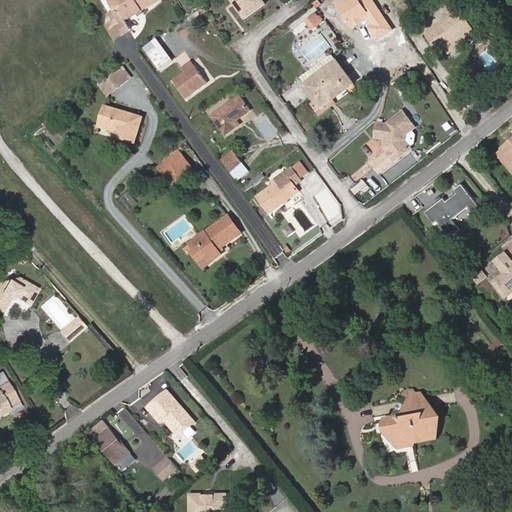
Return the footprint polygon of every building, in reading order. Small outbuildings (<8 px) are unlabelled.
[(111,16),(121,34),(131,28),(126,19),(159,0),(110,0),(118,12),(111,16)] [(236,0),(238,2),(235,4),(245,18),(266,4),(263,0),(236,0)] [(393,30),(373,0),(338,0),(336,1),(354,28),(367,20),(370,25),(366,27),(376,42),(393,30)] [(449,47),(475,30),(462,11),(430,33),(435,41),(441,37),(449,47)] [(316,14),(306,22),(312,30),(322,22),(316,14)] [(115,38),(121,34),(111,16),(105,20),(115,38)] [(475,30),(449,47),(451,51),(477,33),(475,30)] [(145,48),(161,71),(174,61),(158,39),(145,48)] [(305,87),(322,109),(354,85),(338,63),(305,87)] [(174,81),(186,99),(208,84),(195,66),(174,81)] [(119,70),(104,82),(113,93),(127,81),(119,70)] [(213,117),(226,135),(240,125),(237,121),(251,111),(240,97),(213,117)] [(106,108),(101,125),(119,130),(118,137),(135,142),(142,119),(106,108)] [(406,134),(412,128),(414,127),(401,112),(387,124),(387,126),(376,125),(375,138),(386,139),(386,143),(390,148),(390,155),(375,167),(382,175),(396,162),(411,149),(410,148),(405,142),(406,134)] [(416,133),(412,128),(406,134),(405,142),(410,148),(415,144),(416,133)] [(499,154),(511,169),(511,158),(504,149),(499,154)] [(222,161),(231,172),(243,163),(234,151),(222,161)] [(412,152),(395,165),(401,173),(418,159),(412,152)] [(163,174),(172,186),(192,171),(183,159),(163,174)] [(287,176),(274,186),(259,198),(270,213),(298,192),(294,186),(301,181),(291,169),(285,173),(287,176)] [(272,183),(274,186),(287,176),(285,173),(272,183)] [(443,199),(426,213),(435,224),(439,221),(451,236),(461,228),(452,218),(469,205),(475,200),(462,184),(453,191),(455,195),(446,202),(443,199)] [(475,200),(469,205),(475,212),(481,207),(475,200)] [(203,246),(193,253),(199,261),(205,257),(210,264),(222,256),(220,253),(224,251),(221,247),(241,233),(229,217),(198,239),(203,246)] [(203,246),(198,239),(188,246),(193,253),(203,246)] [(511,259),(505,252),(495,260),(505,272),(493,281),(506,297),(511,292),(511,259)] [(205,257),(199,261),(204,268),(210,264),(205,257)] [(0,313),(1,315),(8,302),(15,300),(27,307),(37,290),(17,280),(0,284),(0,313)] [(56,317),(51,321),(56,330),(62,327),(56,317)] [(79,318),(63,333),(71,342),(87,327),(79,318)] [(498,340),(480,355),(484,359),(501,344),(498,340)] [(13,412),(21,408),(2,373),(0,374),(0,378),(4,385),(0,387),(0,413),(8,409),(6,406),(9,405),(13,412)] [(169,390),(149,407),(162,422),(165,419),(167,421),(168,419),(170,421),(170,424),(176,431),(185,433),(197,422),(169,390)] [(393,432),(399,448),(416,445),(416,444),(429,441),(429,440),(438,438),(436,428),(438,428),(436,420),(434,420),(431,406),(420,393),(402,396),(394,419),(385,421),(387,433),(393,432)] [(104,422),(91,432),(117,464),(132,453),(126,446),(124,447),(121,442),(104,422)] [(169,456),(154,469),(163,480),(178,467),(169,456)] [(203,456),(193,464),(198,470),(208,462),(203,456)] [(47,472),(39,478),(52,495),(60,489),(47,472)] [(52,495),(39,478),(21,492),(35,508),(52,495)] [(189,495),(189,511),(226,511),(226,495),(214,495),(212,498),(204,498),(201,495),(189,495)]
